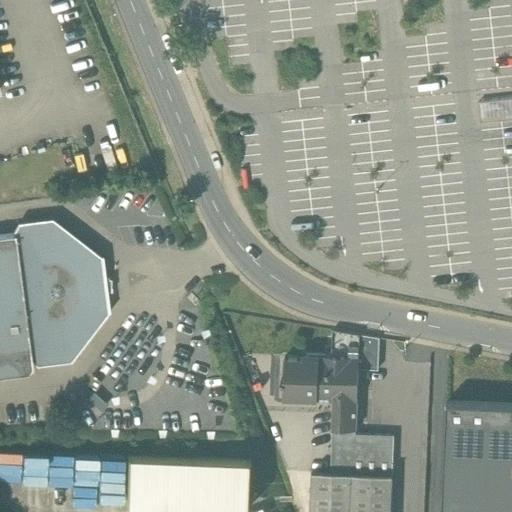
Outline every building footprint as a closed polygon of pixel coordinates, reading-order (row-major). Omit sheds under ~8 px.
[(13,235),(0,236),(0,357),(29,354),(37,361),(67,357),(94,323),(93,311),(102,300),(98,269),(86,261),(85,250),(50,222),(20,226),(13,235)] [(379,339),(334,331),(333,357),(358,358),(358,370),(378,371),(379,339)] [(355,434),(358,370),(358,358),(333,357),(303,356),(303,360),(286,359),(284,399),(291,399),(291,398),(316,399),(316,389),(335,390),(331,473),(331,474),(353,475),(353,474),(392,476),(393,436),(355,434)] [(511,511),(511,406),(445,403),(441,511),(511,511)] [(125,504),(249,509),(251,461),(126,456),(125,504)] [(390,511),(392,476),(353,474),(353,475),(331,474),(331,473),(313,472),(310,511),(390,511)]
